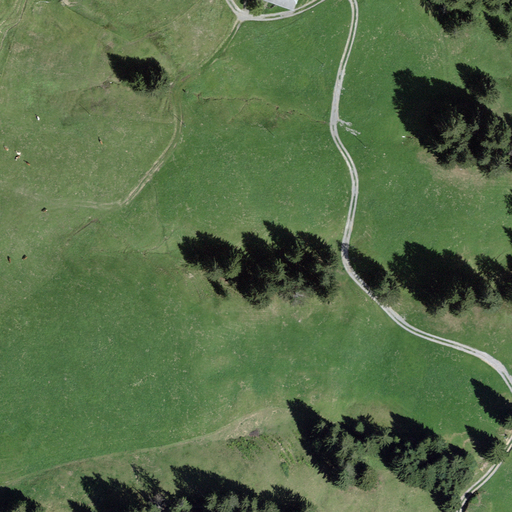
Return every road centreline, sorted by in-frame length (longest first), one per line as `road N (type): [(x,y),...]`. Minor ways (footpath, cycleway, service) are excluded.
road 1 (track): [(352,0),(332,125),(355,174),(348,266),(399,321),(492,360),(511,386)]
road 2 (track): [(124,201),(176,138),(179,87),(213,59),(242,15)]
